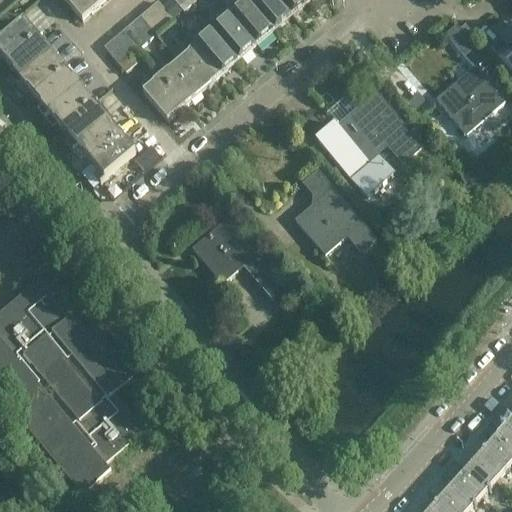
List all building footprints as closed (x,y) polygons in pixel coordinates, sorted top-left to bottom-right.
[(99,10),(90,0),(60,0),(81,25),(99,10)] [(110,0),(90,0),(99,10),(110,0)] [(191,8),(184,0),(176,0),(173,3),(183,14),(191,8)] [(274,0),(257,0),(250,7),(274,36),(292,21),(274,0)] [(274,0),(292,21),(310,5),(305,0),(274,0)] [(173,25),(160,10),(157,6),(148,13),(165,31),(173,25)] [(250,7),(232,21),(256,50),(274,36),(250,7)] [(148,13),(140,20),(156,39),(165,31),(148,13)] [(140,20),(130,28),(146,47),(156,39),(140,20)] [(232,21),(214,36),(238,65),(256,50),(232,21)] [(0,44),(0,60),(6,69),(37,43),(22,26),(0,44)] [(130,28),(122,35),(138,54),(146,47),(130,28)] [(446,37),(475,71),(437,104),(467,138),(482,125),(481,124),(504,105),(479,76),(489,67),(456,28),(446,37)] [(511,29),(490,48),(511,73),(511,29)] [(122,35),(113,43),(129,62),(138,54),(122,35)] [(214,36),(196,51),(221,80),(238,65),(214,36)] [(37,43),(6,69),(20,85),(51,59),(37,43)] [(113,43),(104,50),(120,69),(129,62),(113,43)] [(196,51),(179,66),(203,95),(221,80),(196,51)] [(51,59),(20,85),(34,101),(65,75),(51,59)] [(179,66),(161,81),(185,110),(203,95),(179,66)] [(65,75),(34,101),(48,118),(79,92),(65,75)] [(161,81),(142,96),(167,125),(185,110),(161,81)] [(79,92),(48,118),(62,134),(93,108),(79,92)] [(348,98),(330,113),(339,124),(357,109),(348,98)] [(337,126),(318,142),(368,200),(393,178),(376,158),(388,149),(403,167),(421,151),(376,100),(340,130),(337,126)] [(93,108),(62,134),(76,150),(106,125),(93,108)] [(106,125),(76,150),(90,167),(120,141),(106,125)] [(120,141),(90,167),(104,184),(135,158),(120,141)] [(143,173),(159,159),(151,150),(136,163),(143,173)] [(334,192),(296,225),(326,259),(341,247),(340,246),(347,239),(361,255),(376,242),(363,226),(334,192)] [(229,223),(192,254),(222,289),(243,271),(251,279),(249,281),(268,302),(284,288),(229,223)] [(105,469),(145,435),(113,398),(135,379),(79,312),(68,321),(50,300),(61,291),(48,276),(0,316),(0,401),(82,499),(111,475),(105,469)] [(511,419),(502,411),(496,417),(511,431),(511,419)] [(511,431),(496,417),(490,424),(502,435),(493,446),(511,463),(511,431)] [(511,468),(511,463),(493,446),(476,464),(498,484),(511,468)] [(498,484),(476,464),(466,475),(454,464),(448,471),(482,502),(498,484)] [(472,511),(482,502),(448,471),(442,478),(454,488),(443,500),(456,511),(472,511)] [(456,511),(443,500),(432,511),(456,511)]
